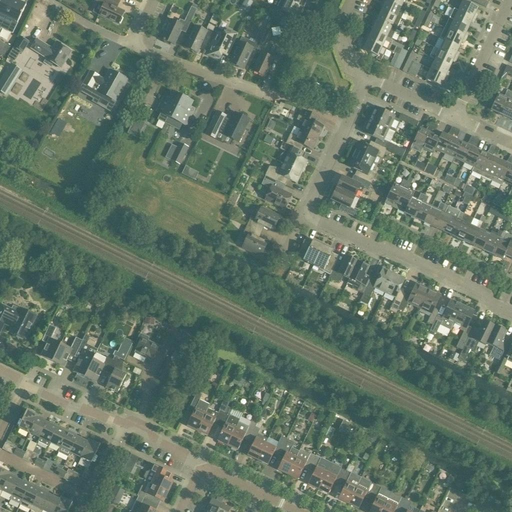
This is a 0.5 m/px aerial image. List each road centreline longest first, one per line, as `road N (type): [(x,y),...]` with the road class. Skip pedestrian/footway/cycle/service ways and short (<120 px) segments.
road 1 (residential): [(304,214),(464,282),(511,312)]
road 2 (residential): [(201,468),(136,422),(125,426),(79,411),(23,384)]
road 3 (residential): [(270,94),(132,47)]
road 4 (residential): [(364,82),(304,214)]
road 5 (residential): [(456,119),(511,0)]
